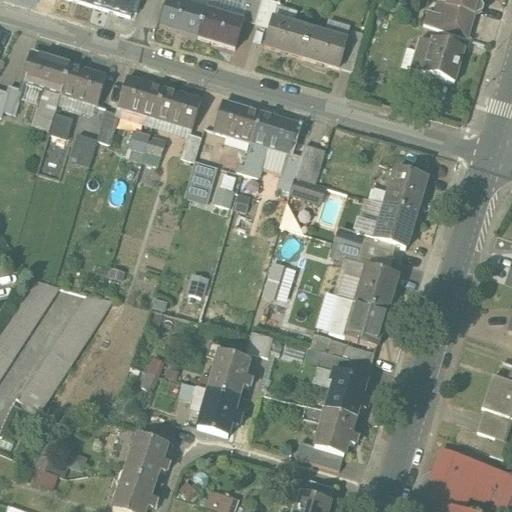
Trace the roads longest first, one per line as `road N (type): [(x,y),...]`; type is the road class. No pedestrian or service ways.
road 1 (residential): [(486,159),(0,15)]
road 2 (tertiary): [(388,511),(486,159)]
